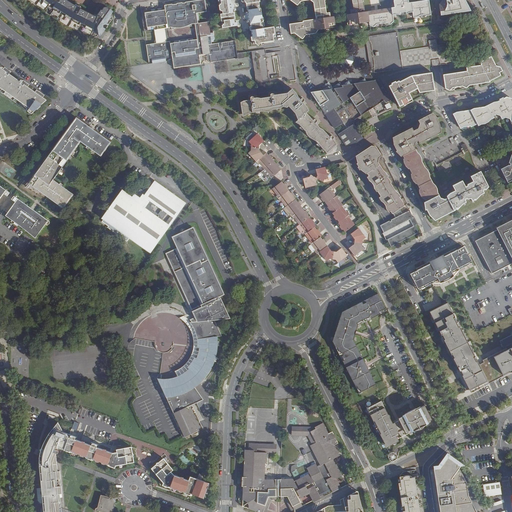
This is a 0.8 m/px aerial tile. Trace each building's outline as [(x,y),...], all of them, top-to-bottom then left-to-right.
[(100,36),(114,17),(111,14),(113,11),(107,7),(105,7),(103,10),(101,10),(97,17),(79,8),(76,14),(74,13),(77,7),(65,0),(58,0),(58,2),(55,2),(52,6),(53,7),(52,8),(72,21),(91,31),(92,30),(95,32),(94,33),(100,36)] [(208,61),(208,62),(209,62),(210,63),(238,59),(237,53),(217,56),(215,43),(212,44),(212,42),(213,42),(213,41),(214,39),(213,33),(210,33),(210,32),(209,32),(208,29),(210,29),(209,25),(209,24),(208,24),(208,23),(207,23),(206,22),(205,22),(198,23),(198,21),(196,14),(198,13),(207,12),(204,0),(199,0),(198,0),(198,1),(195,2),(192,3),(192,4),(191,4),(189,6),(187,6),(187,4),(183,5),(183,7),(181,7),(180,5),(175,4),(167,5),(165,6),(168,9),(168,10),(165,11),(166,15),(162,15),(161,8),(158,9),(158,12),(156,12),(155,9),(151,10),(151,12),(152,13),(148,13),(147,9),(144,9),(144,11),(141,11),(144,32),(154,30),(155,34),(156,34),(156,36),(154,44),(150,44),(146,45),(149,63),(149,64),(153,63),(151,54),(166,51),(167,55),(165,56),(166,61),(169,61),(169,57),(172,56),(174,68),(201,64),(201,62),(204,61),(203,55),(206,54),(207,61),(208,61)] [(223,28),(233,26),(237,25),(239,24),(238,19),(236,19),(234,10),(236,10),(236,6),(238,6),(237,2),(235,2),(234,0),(220,0),(221,3),(219,5),(220,9),(222,10),(223,13),(220,14),(222,20),(224,20),(224,23),(222,25),(223,28)] [(243,0),(244,3),(246,3),(246,8),(248,7),(249,13),(247,13),(249,23),(250,23),(253,42),(255,41),(255,45),(258,46),(260,43),(274,41),(273,35),(275,35),(274,27),(263,29),(262,25),(261,26),(261,23),(263,23),(261,9),(258,9),(258,5),(259,5),(259,2),(260,2),(260,0),(243,0)] [(325,1),(325,0),(290,0),(297,5),(301,1),(305,0),(310,0),(314,3),(316,18),(303,20),(303,22),(290,24),(291,33),(295,33),(303,39),(306,35),(316,33),(318,30),(332,27),(332,25),(335,24),(334,16),(330,16),(330,12),(326,12),(325,1)] [(351,0),(353,9),(350,9),(351,13),(347,14),(348,22),(351,22),(352,24),(366,22),(369,24),(367,11),(365,11),(363,0),(351,0)] [(367,11),(369,24),(374,27),(378,26),(380,24),(384,23),(387,25),(391,24),(394,22),(393,15),(397,14),(401,15),(409,14),(411,12),(413,11),(414,18),(418,17),(420,18),(426,17),(427,16),(431,15),(428,0),(426,0),(409,3),(408,0),(393,0),(395,6),(367,11)] [(445,0),(442,1),(439,4),(441,16),(470,11),(464,0),(445,0)] [(450,61),(455,60),(454,52),(451,53),(450,45),(448,44),(447,44),(445,44),(437,45),(436,40),(429,41),(430,47),(401,51),(403,68),(433,64),(433,68),(437,68),(449,66),(449,63),(450,63),(450,61)] [(217,56),(237,53),(235,41),(222,43),(223,44),(222,44),(221,44),(220,44),(219,44),(218,44),(217,45),(217,43),(215,43),(217,56)] [(251,51),(257,85),(279,82),(279,79),(281,78),(280,75),(276,75),(272,52),(266,53),(266,51),(266,49),(251,51)] [(151,54),(153,63),(166,61),(165,56),(167,55),(166,51),(151,54)] [(347,53),(342,53),(338,58),(339,64),(344,67),(349,66),(353,62),(352,56),(347,53)] [(463,86),(467,88),(470,85),(490,82),(490,80),(501,75),(500,73),(503,71),(500,67),(496,66),(491,56),(482,61),(483,65),(467,67),(468,71),(444,74),(446,88),(451,90),(454,87),(463,86)] [(329,64),(322,68),(325,72),(331,68),(329,64)] [(0,86),(31,108),(28,111),(31,113),(47,100),(43,98),(41,96),(42,94),(38,91),(37,93),(34,91),(28,87),(26,86),(28,83),(21,79),(20,81),(12,76),(10,74),(11,72),(7,69),(5,71),(4,70),(0,67),(0,86)] [(390,85),(400,106),(406,103),(407,104),(413,101),(409,93),(418,88),(420,92),(435,90),(432,73),(413,76),(401,82),(400,80),(396,82),(396,81),(392,83),(393,84),(390,85)] [(351,83),(349,81),(342,85),(340,82),(333,86),(334,87),(332,89),(330,86),(322,90),(310,91),(335,129),(343,123),(347,129),(339,134),(346,146),(351,147),(363,138),(355,124),(354,124),(354,122),(354,119),(356,118),(361,119),(361,117),(361,115),(385,100),(387,104),(385,105),(388,110),(392,108),(388,101),(391,99),(378,80),(367,81),(365,78),(357,83),(351,83)] [(330,151),(336,146),(337,145),(336,142),(333,139),(334,138),(332,135),(330,136),(325,131),(321,128),(316,123),(319,122),(316,118),(314,120),(307,113),(309,111),(307,106),(303,102),(305,100),(303,97),(301,99),(299,97),(299,95),(293,89),(293,88),(292,89),(288,93),(275,95),(274,92),(270,93),(271,97),(261,99),(260,98),(259,98),(258,98),(254,99),(254,96),(250,97),(251,100),(242,101),(241,102),(243,116),(249,112),(257,111),(257,113),(260,113),(259,111),(262,110),(265,112),(269,111),(272,109),(276,108),(277,110),(280,110),(280,108),(288,107),(290,105),(295,112),(298,120),(296,122),(301,126),(310,137),(312,135),(315,137),(312,139),(315,139),(328,153),(330,151)] [(504,98),(503,97),(499,99),(500,100),(497,101),(495,101),(484,107),(472,109),(459,111),(453,114),(461,129),(463,128),(465,126),(471,126),(471,127),(478,124),(479,125),(482,123),(484,124),(490,121),(491,120),(495,118),(494,116),(497,114),(501,115),(503,119),(506,117),(511,119),(511,121),(511,98),(507,96),(504,98)] [(396,152),(401,157),(403,156),(416,150),(416,149),(415,147),(417,143),(419,142),(421,144),(442,133),(441,127),(438,121),(439,119),(433,114),(419,121),(420,124),(419,129),(414,131),(413,128),(394,138),(394,145),(398,152),(396,152)] [(102,156),(112,142),(76,117),(30,182),(32,184),(65,208),(69,202),(75,193),(55,179),(81,142),(102,156)] [(261,143),(264,140),(257,133),(248,142),(251,145),(250,147),(259,147),(260,146),(262,143),(261,143)] [(439,172),(434,174),(440,185),(475,168),(472,163),(472,156),(465,144),(461,146),(463,148),(461,149),(463,152),(437,166),(439,172)] [(377,148),(371,146),(357,155),(358,164),(357,165),(360,167),(358,169),(360,171),(362,170),(366,174),(368,174),(370,177),(368,178),(370,182),(372,182),(375,186),(375,190),(377,193),(379,192),(381,196),(379,198),(382,202),(384,203),(388,208),(387,210),(389,213),(391,211),(393,214),(393,213),(400,209),(404,206),(404,203),(401,199),(402,197),(399,193),(397,193),(391,183),(392,182),(391,180),(390,180),(388,177),(389,176),(387,172),(385,173),(379,163),(380,158),(383,156),(377,148)] [(259,147),(250,147),(250,151),(247,153),(255,162),(256,162),(263,155),(261,152),(259,150),(259,147)] [(416,150),(403,156),(405,159),(404,159),(404,162),(406,168),(409,169),(410,168),(412,173),(411,173),(411,177),(414,182),(417,184),(420,189),(419,189),(419,192),(422,198),(425,200),(425,199),(426,202),(425,202),(425,208),(427,210),(428,209),(430,215),(435,221),(454,211),(457,208),(458,209),(464,203),(466,202),(465,200),(468,198),(469,199),(471,198),(473,201),(475,199),(476,200),(484,193),(483,191),(486,189),(486,190),(489,187),(481,171),(471,176),(474,181),(467,184),(468,185),(466,186),(463,181),(453,186),(456,191),(449,194),(447,196),(448,198),(445,199),(440,197),(438,193),(437,188),(435,184),(433,183),(430,177),(430,173),(428,169),(425,167),(422,161),(422,159),(419,154),(417,153),(416,150)] [(263,155),(256,162),(263,170),(273,161),(271,159),(272,158),(272,157),(269,154),(268,155),(266,153),(263,155)] [(511,153),(508,164),(501,168),(508,182),(511,179),(511,153)] [(273,161),(263,170),(271,178),(281,169),(278,166),(279,165),(277,163),(276,162),(275,163),(273,161)] [(339,167),(341,170),(347,166),(344,162),(339,163),(340,166),(339,167)] [(326,166),(316,169),(316,172),(316,175),(315,177),(319,179),(323,182),(326,178),(328,177),(326,166)] [(319,179),(315,177),(310,174),(309,176),(306,177),(306,178),(304,178),(306,188),(318,185),(317,182),(319,179)] [(287,187),(285,184),(285,183),(283,184),(281,182),(271,189),(278,198),(289,190),(286,187),(287,187)] [(140,192),(135,199),(134,198),(132,201),(122,193),(103,220),(101,223),(107,227),(106,229),(126,242),(129,238),(149,252),(167,226),(165,224),(170,217),(172,219),(182,205),(156,186),(148,197),(140,192)] [(331,186),(330,186),(320,194),(322,197),(321,198),(323,201),(324,201),(325,201),(326,203),(337,196),(332,189),(333,188),(331,186)] [(289,190),(278,198),(284,207),(295,199),(293,197),(294,196),(294,195),(291,192),(291,193),(289,190)] [(4,192),(0,197),(0,205),(3,208),(8,211),(16,201),(11,198),(13,195),(12,194),(11,193),(8,196),(4,192)] [(337,196),(326,203),(328,206),(327,207),(330,210),(330,211),(332,210),(334,212),(343,206),(343,205),(339,198),(340,198),(338,195),(337,196)] [(16,201),(8,211),(6,214),(13,219),(19,223),(26,229),(35,236),(47,219),(18,198),(16,201)] [(295,199),(284,207),(291,217),(302,208),(300,205),(301,205),(299,202),(298,201),(297,202),(295,199)] [(343,206),(334,212),(333,213),(335,216),(334,217),(336,220),(337,219),(339,222),(350,214),(351,213),(349,211),(347,212),(343,206)] [(302,208),(291,217),(298,226),(308,217),(307,215),(308,214),(307,213),(305,210),(304,211),(302,208)] [(387,240),(391,247),(419,232),(416,226),(418,224),(414,217),(413,217),(410,210),(403,214),(400,209),(393,213),(395,218),(380,225),(384,233),(383,233),(386,240),(387,240)] [(350,214),(339,222),(338,223),(340,225),(339,226),(342,229),(342,230),(344,229),(346,231),(355,224),(352,219),(353,218),(350,214)] [(308,217),(298,226),(302,232),(304,235),(315,227),(316,226),(313,223),(314,222),(312,219),(311,219),(310,219),(308,217)] [(511,219),(496,228),(511,259),(511,219)] [(304,235),(310,244),(320,237),(321,236),(319,233),(320,232),(318,229),(317,230),(315,227),(304,235)] [(360,227),(352,233),(351,233),(353,236),(355,239),(355,241),(363,242),(363,239),(366,237),(360,227)] [(193,399),(199,397),(193,388),(196,386),(198,384),(201,382),(203,379),(206,376),(207,374),(210,370),(212,366),(213,367),(215,360),(214,360),(215,357),(215,355),(216,353),(216,349),(218,349),(218,342),(216,343),(215,339),(220,339),(213,322),(228,320),(219,300),(216,301),(215,299),(223,295),(194,228),(173,237),(178,248),(167,254),(174,270),(181,267),(182,269),(175,272),(191,309),(199,306),(200,308),(192,311),(195,319),(190,321),(191,323),(189,323),(190,325),(192,329),(193,333),(194,336),(195,339),(195,343),(196,346),(195,349),(198,349),(197,353),(196,356),(195,359),(193,358),(191,361),(190,364),(188,367),(186,369),(188,370),(187,371),(183,374),(180,375),(178,377),(174,378),(171,379),(168,380),(165,380),(162,380),(158,380),(155,379),(160,390),(164,399),(165,398),(182,438),(196,432),(185,409),(194,405),(196,404),(193,399)] [(511,260),(497,231),(474,242),(491,275),(511,264),(511,260)] [(310,244),(309,245),(316,254),(319,252),(327,246),(325,243),(326,242),(324,239),(323,238),(322,239),(320,237),(310,244)] [(349,248),(352,253),(355,256),(365,249),(363,247),(363,242),(355,241),(354,245),(351,246),(349,248)] [(327,246),(319,252),(326,262),(330,259),(333,260),(334,252),(331,252),(329,248),(327,246)] [(472,261),(465,247),(444,258),(443,255),(429,262),(431,265),(411,275),(418,289),(438,279),(440,283),(444,282),(449,279),(454,276),(451,272),(472,261)] [(334,252),(333,260),(337,260),(338,263),(348,256),(346,254),(342,248),(339,250),(336,252),(334,252)] [(300,267),(308,277),(312,275),(304,264),(300,267)] [(388,312),(380,295),(343,314),(333,342),(360,395),(377,386),(354,341),(359,327),(388,312)] [(443,305),(430,312),(470,390),(488,381),(489,383),(491,382),(511,371),(511,334),(511,335),(500,341),(502,344),(504,349),(483,360),(484,362),(479,365),(449,305),(448,303),(443,305)] [(488,381),(470,390),(471,392),(489,383),(488,381)] [(369,407),(381,401),(378,394),(360,403),(384,449),(390,446),(388,443),(385,444),(381,435),(382,434),(376,424),(375,424),(368,410),(370,409),(369,407)] [(393,424),(392,422),(381,401),(369,407),(370,409),(368,410),(375,424),(376,424),(382,434),(381,435),(385,444),(388,443),(390,446),(397,442),(397,441),(399,440),(396,434),(399,433),(396,426),(395,427),(393,424)] [(407,414),(399,418),(406,432),(412,429),(413,431),(419,428),(418,425),(421,423),(422,424),(433,419),(428,410),(426,405),(414,410),(414,411),(414,412),(415,412),(415,413),(416,412),(417,414),(413,416),(411,412),(411,411),(407,413),(407,414)] [(479,406),(473,409),(476,415),(482,412),(479,406)] [(406,432),(399,418),(392,422),(393,424),(395,427),(396,426),(399,433),(396,434),(399,440),(397,441),(397,442),(438,421),(435,415),(436,415),(433,408),(428,410),(433,419),(422,424),(421,423),(418,425),(419,428),(413,431),(412,429),(406,432)] [(61,511),(60,493),(63,493),(61,471),(59,471),(57,454),(58,453),(59,453),(60,452),(60,450),(59,449),(60,446),(65,448),(70,433),(66,432),(59,422),(54,428),(50,433),(47,438),(45,442),(43,445),(42,449),(41,452),(41,454),(41,457),(40,459),(40,463),(40,468),(42,489),(44,511),(61,511)] [(249,450),(245,449),(244,464),(248,464),(248,468),(246,467),(245,488),(243,488),(242,505),(261,511),(263,511),(269,496),(288,496),(296,511),(303,507),(299,499),(310,493),(314,502),(321,498),(320,496),(332,490),(333,492),(342,487),(337,478),(342,475),(333,458),(339,455),(334,444),(338,443),(332,430),(328,432),(322,422),(314,426),(315,427),(310,430),(316,441),(311,444),(310,444),(320,464),(317,465),(315,461),(311,463),(311,465),(307,467),(309,471),(301,476),(300,478),(294,481),(293,478),(264,479),(265,462),(266,462),(266,452),(254,452),(254,444),(250,444),(250,450),(249,450)] [(316,441),(310,430),(310,426),(304,426),(304,427),(297,427),(297,426),(290,425),(290,435),(307,435),(311,444),(316,441)] [(78,436),(70,433),(65,448),(115,467),(116,465),(134,462),(131,447),(118,450),(118,452),(114,452),(97,446),(98,444),(94,442),(93,444),(77,438),(78,436)] [(249,442),(249,450),(250,450),(250,444),(254,444),(254,452),(266,452),(276,452),(276,443),(249,442)] [(463,467),(449,457),(448,456),(439,468),(435,469),(436,480),(440,511),(475,511),(468,497),(466,484),(460,471),(463,467)] [(173,471),(165,459),(153,469),(165,484),(164,485),(173,488),(173,489),(177,490),(178,489),(181,490),(180,491),(186,494),(186,492),(193,495),(193,494),(204,498),(209,484),(199,480),(198,480),(191,478),(190,481),(185,479),(182,477),(181,478),(175,476),(172,472),(173,471)] [(420,511),(415,474),(400,476),(400,479),(398,479),(402,503),(402,506),(404,506),(404,510),(403,510),(403,511),(420,511)] [(483,483),(485,496),(501,494),(500,482),(483,483)] [(362,511),(362,510),(361,506),(360,501),(359,497),(357,491),(348,496),(345,497),(343,498),(339,500),(341,505),(341,506),(328,507),(317,511),(362,511)] [(115,499),(102,496),(99,508),(98,508),(97,508),(96,509),(96,510),(96,511),(100,511),(101,511),(105,511),(113,511),(116,502),(116,500),(115,499)]
